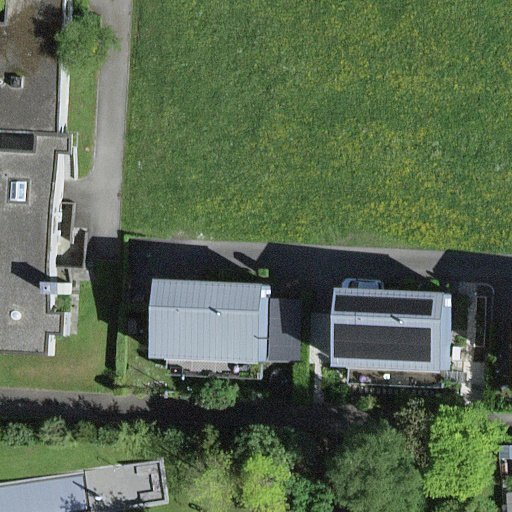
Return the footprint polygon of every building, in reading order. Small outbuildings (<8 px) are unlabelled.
[(0,0),(0,126),(58,129),(85,131),(91,0),(0,0)] [(57,151),(0,147),(0,348),(71,352),(81,151),(96,152),(97,131),(85,131),(58,129),(57,151)] [(294,352),(294,289),(182,288),(182,351),(294,352)] [(471,358),(471,298),(362,297),(361,357),(471,358)] [(0,511),(116,511),(127,510),(121,467),(0,484),(0,511)]
